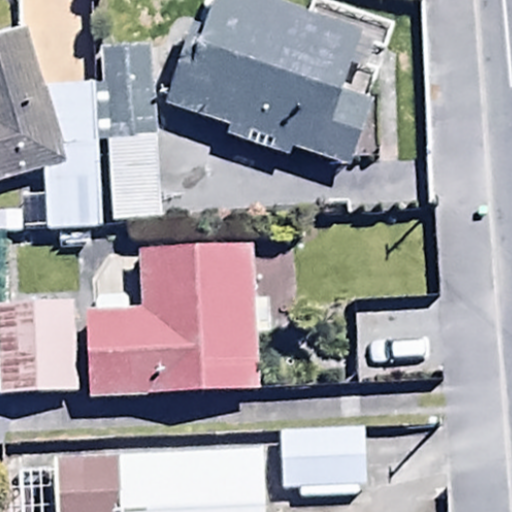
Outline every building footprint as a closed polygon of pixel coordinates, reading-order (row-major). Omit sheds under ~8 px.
[(312,19),(255,0),(216,0),(202,44),(184,38),(161,107),(226,128),(222,140),(285,160),(288,151),(348,171),(371,101),(346,93),(371,18),(318,1),(312,19)] [(84,277),(87,367),(263,362),(258,207),(130,211),(132,275),(84,277)] [(74,268),(0,267),(0,364),(74,364),(74,268)] [(357,396),(277,396),(277,457),(357,457),(357,396)] [(264,511),(263,451),(53,459),(54,473),(5,475),(6,511),(264,511)]
